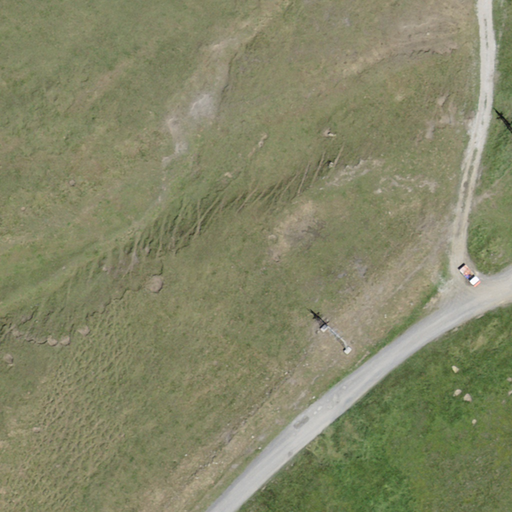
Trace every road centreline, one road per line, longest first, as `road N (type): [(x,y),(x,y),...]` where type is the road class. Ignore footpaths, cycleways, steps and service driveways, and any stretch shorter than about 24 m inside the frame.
road 1 (track): [(511,284),(452,311),(289,439),(220,511)]
road 2 (track): [(452,311),(483,113),(484,0)]
